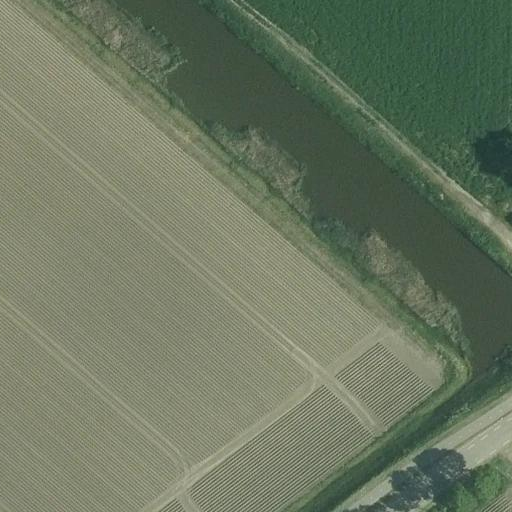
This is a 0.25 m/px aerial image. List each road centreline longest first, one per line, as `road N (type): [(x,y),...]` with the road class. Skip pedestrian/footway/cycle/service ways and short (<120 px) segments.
road 1 (track): [(511,238),(302,60)]
road 2 (tertiary): [(407,511),(511,434)]
